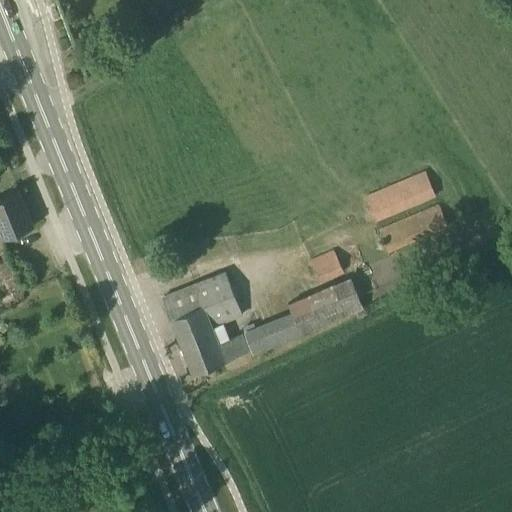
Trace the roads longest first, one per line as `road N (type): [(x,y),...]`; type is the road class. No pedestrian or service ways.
road 1 (primary): [(203,511),(0,1)]
road 2 (track): [(199,0),(45,118)]
